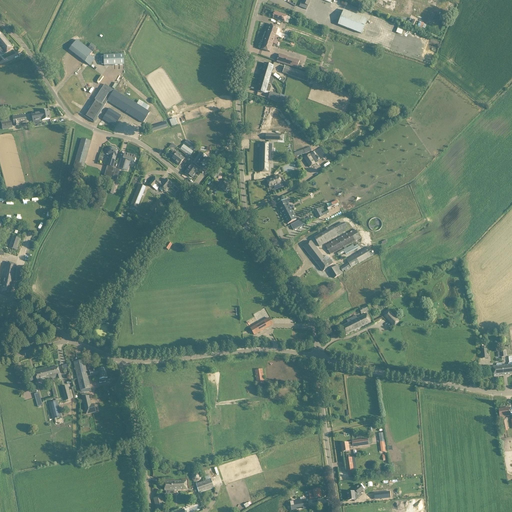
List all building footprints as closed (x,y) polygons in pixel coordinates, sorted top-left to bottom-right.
[(386,0),(384,7),(398,12),(401,0),(386,0)] [(338,25),(361,34),(367,19),(344,10),(338,25)] [(284,15),(275,12),(273,18),(281,21),(284,15)] [(270,25),(267,32),(276,35),(278,36),(280,33),(277,32),(279,28),(270,25)] [(397,32),(402,34),(405,27),(399,25),(397,32)] [(276,35),(267,32),(261,49),(270,52),(276,35)] [(6,54),(9,51),(13,47),(5,38),(0,42),(0,49),(1,49),(6,54)] [(77,40),(69,50),(85,62),(90,56),(93,52),(77,40)] [(279,54),(277,62),(285,65),(287,58),(288,57),(279,54)] [(104,66),(124,65),(124,55),(104,56),(104,66)] [(90,56),(85,62),(88,64),(88,65),(89,65),(90,66),(95,59),(94,59),(90,56)] [(274,66),(269,65),(264,63),(259,80),(268,83),(274,66)] [(283,73),(307,82),(310,75),(285,66),(283,73)] [(257,87),(256,91),(261,92),(265,94),(266,91),(269,91),(271,86),(268,85),(268,83),(259,80),(257,87)] [(94,123),(108,101),(114,90),(105,84),(84,117),(94,123)] [(143,123),(150,113),(114,90),(108,101),(143,123)] [(270,92),(268,99),(273,100),(278,102),(279,100),(280,95),(278,94),(270,92)] [(279,100),(278,102),(284,103),(288,104),(290,97),(288,97),(288,96),(284,95),(280,94),(280,95),(279,100)] [(103,119),(106,121),(115,127),(121,116),(109,108),(103,119)] [(40,112),(32,114),(33,121),(39,120),(39,119),(42,119),(42,121),(50,119),(48,110),(40,112)] [(18,123),(26,122),(25,115),(13,117),(15,126),(19,125),(18,123)] [(176,118),(170,120),(172,126),(178,124),(176,118)] [(152,127),(153,131),(168,127),(166,123),(152,127)] [(83,170),(90,146),(91,141),(82,139),(73,167),(83,170)] [(180,149),(190,156),(197,147),(187,140),(180,149)] [(261,147),(260,173),(268,173),(269,173),(270,156),(272,156),(272,143),(268,143),(261,143),(261,147)] [(113,178),(115,169),(117,163),(115,162),(118,149),(111,147),(110,150),(109,150),(108,155),(111,155),(105,176),(113,178)] [(174,161),(179,165),(185,159),(177,153),(174,151),(171,154),(174,157),(173,158),(175,160),(174,161)] [(200,168),(207,157),(200,152),(192,162),(200,168)] [(124,158),(122,158),(119,168),(128,171),(130,161),(135,162),(135,160),(136,161),(136,160),(136,157),(127,154),(128,153),(127,153),(127,154),(125,153),(124,158)] [(303,159),(309,168),(315,164),(309,155),(303,159)] [(192,178),(198,170),(192,165),(186,173),(192,178)] [(214,181),(221,171),(218,169),(211,179),(214,181)] [(279,176),(274,178),(267,180),(270,188),(277,185),(278,188),(285,186),(282,178),(280,179),(279,176)] [(155,177),(149,184),(157,191),(159,188),(160,188),(160,187),(166,192),(172,184),(166,179),(162,183),(155,177)] [(223,191),(225,192),(225,191),(227,193),(230,188),(228,187),(227,186),(229,182),(226,180),(224,183),(222,182),(219,187),(220,188),(219,189),(223,192),(223,191)] [(144,186),(139,184),(130,205),(136,208),(144,186)] [(277,204),(288,224),(296,220),(288,204),(289,203),(287,199),(277,204)] [(162,205),(158,201),(151,210),(155,214),(162,205)] [(302,219),(291,225),(294,231),(305,225),(303,222),(302,219)] [(346,222),(315,237),(319,246),(347,233),(345,228),(349,227),(346,222)] [(345,246),(360,238),(356,229),(325,246),(330,254),(344,247),(345,249),(343,250),(346,255),(359,247),(358,245),(354,247),(352,245),(347,248),(345,246)] [(9,248),(12,249),(17,250),(20,239),(13,236),(9,248)] [(323,272),(327,268),(333,263),(330,259),(327,256),(324,258),(311,241),(303,247),(310,256),(323,272)] [(373,255),(368,247),(354,255),(347,260),(351,267),(359,263),(373,255)] [(9,296),(14,276),(16,265),(8,262),(3,280),(0,279),(0,281),(0,286),(2,287),(0,293),(9,296)] [(337,265),(329,270),(334,279),(343,273),(337,265)] [(389,285),(383,287),(385,293),(391,290),(389,285)] [(367,305),(359,309),(361,314),(370,310),(367,305)] [(388,309),(386,311),(388,312),(384,317),(394,327),(400,321),(388,309)] [(371,323),(366,314),(340,326),(345,336),(371,323)] [(273,324),(269,318),(251,328),(254,335),(261,331),(273,324)] [(74,362),(75,367),(78,377),(87,375),(86,371),(84,360),(74,362)] [(511,374),(511,362),(509,362),(508,364),(508,365),(502,366),(503,376),(511,374)] [(497,365),(497,367),(493,367),(494,377),(503,376),(502,366),(502,363),(497,364),(497,365)] [(48,369),(50,379),(56,378),(57,380),(62,379),(60,374),(60,375),(58,366),(48,369)] [(98,375),(99,379),(99,383),(106,382),(105,378),(107,378),(106,368),(86,371),(87,375),(78,377),(81,390),(90,388),(88,377),(98,375)] [(37,380),(38,383),(50,379),(48,369),(35,372),(37,380)] [(257,385),(259,385),(264,384),(262,369),(255,370),(257,385)] [(71,399),(67,386),(62,387),(66,401),(71,399)] [(40,392),(34,394),(38,407),(43,406),(40,392)] [(89,396),(87,396),(82,398),(86,414),(96,412),(95,408),(92,409),(89,396)] [(61,417),(57,401),(49,403),(53,419),(61,417)] [(510,415),(509,408),(499,409),(500,418),(504,418),(504,416),(510,415)] [(368,439),(352,441),(352,442),(341,444),(342,452),(350,451),(349,447),(353,447),(369,445),(368,439)] [(354,470),(352,458),(345,459),(347,471),(354,470)] [(211,479),(206,481),(196,484),(199,493),(214,488),(211,479)] [(187,490),(187,486),(187,481),(164,482),(165,491),(187,490)] [(364,489),(360,485),(358,486),(357,487),(357,488),(355,489),(356,490),(354,492),(347,492),(348,500),(353,500),(355,502),(358,499),(362,496),(360,493),(364,489)] [(311,499),(317,498),(322,497),(321,489),(316,490),(313,490),(310,491),(311,499)] [(154,498),(157,511),(165,509),(161,496),(154,498)] [(308,507),(307,500),(301,501),(300,500),(290,502),(292,510),(291,510),(292,511),(305,508),(308,507)]
